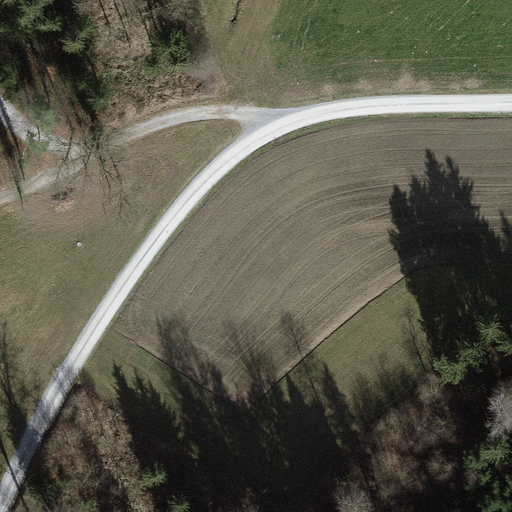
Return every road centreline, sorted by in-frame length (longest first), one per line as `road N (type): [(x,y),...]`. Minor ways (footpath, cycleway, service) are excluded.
road 1 (track): [(0,510),(97,323),(224,161),(317,113),(511,103)]
road 2 (track): [(0,111),(30,137),(72,151),(114,147),(197,112),(236,113),(270,131)]
road 3 (track): [(0,201),(114,147)]
